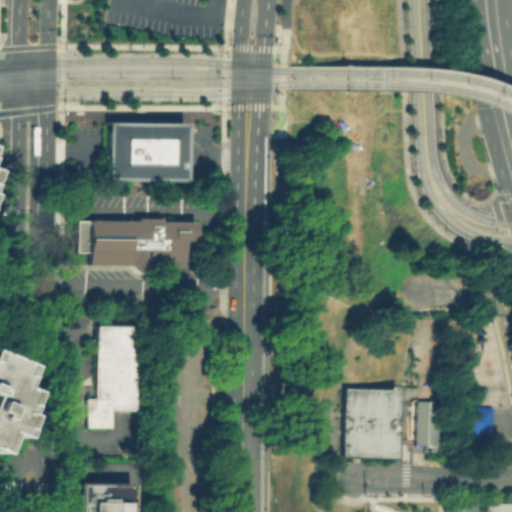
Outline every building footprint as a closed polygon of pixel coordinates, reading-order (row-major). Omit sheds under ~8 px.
[(102,119),(180,120),(179,180),(102,179),(102,119)] [(132,277),(142,277),(142,267),(178,268),(179,244),(190,244),(190,220),(72,218),(72,250),(83,250),(83,264),(124,265),(132,277)] [(82,427),(82,397),(92,397),(92,322),(133,322),(133,409),(105,409),(105,427),(82,427)] [(390,457),(337,456),(339,386),(393,388),(390,457)] [(431,445),(410,444),(412,399),(433,400),(431,445)] [(471,407),(470,434),(489,434),(490,407),(471,407)] [(74,511),(74,482),(125,483),(124,511),(74,511)] [(472,501),(472,511),(441,511),(442,501),(472,501)] [(511,511),(482,511),(482,501),(511,501),(511,511)]
